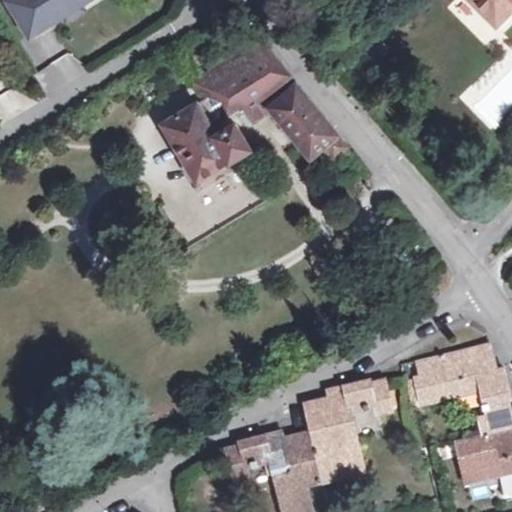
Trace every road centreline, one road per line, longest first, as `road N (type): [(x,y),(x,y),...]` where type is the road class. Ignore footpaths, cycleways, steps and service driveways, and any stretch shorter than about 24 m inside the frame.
road 1 (residential): [(150,479),(484,293)]
road 2 (tertiary): [(464,265),(417,195),(241,0)]
road 3 (residential): [(0,135),(216,0)]
